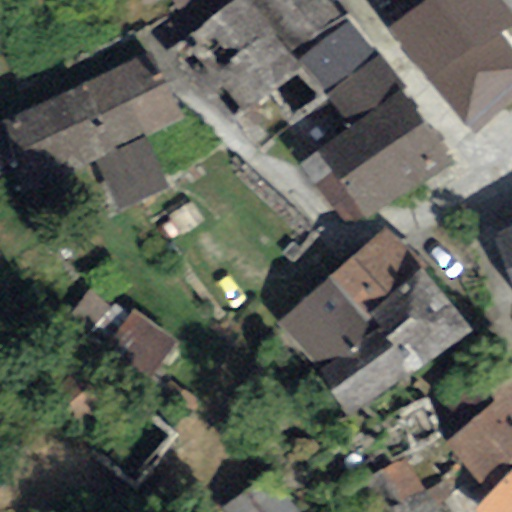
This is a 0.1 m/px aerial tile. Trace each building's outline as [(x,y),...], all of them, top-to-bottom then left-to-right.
[(253,0),(224,0),(167,46),(206,92),(222,80),(240,103),(296,60),(291,52),(253,0)] [(330,0),(253,0),(291,52),(342,16),(330,0)] [(511,29),(511,2),(510,0),(410,0),(385,21),(470,127),(511,92),(511,45),(504,36),(511,29)] [(369,54),(342,16),(291,52),(296,60),(318,90),(323,86),(369,54)] [(150,45),(5,114),(40,186),(97,159),(117,201),(165,178),(141,130),(181,110),(150,45)] [(452,150),(380,46),(369,54),(323,86),(347,121),(316,143),(363,211),(452,150)] [(0,119),(0,157),(9,155),(0,119)] [(467,315),(385,218),(271,314),(352,411),(467,315)] [(511,218),(489,229),(511,278),(511,218)] [(50,409),(147,484),(180,442),(137,408),(183,348),(130,307),(50,409)] [(511,511),(511,363),(508,360),(492,379),(471,356),(438,385),(465,415),(442,434),(480,492),(468,505),(478,511),(511,511)] [(300,511),(268,467),(220,502),(226,511),(300,511)]
